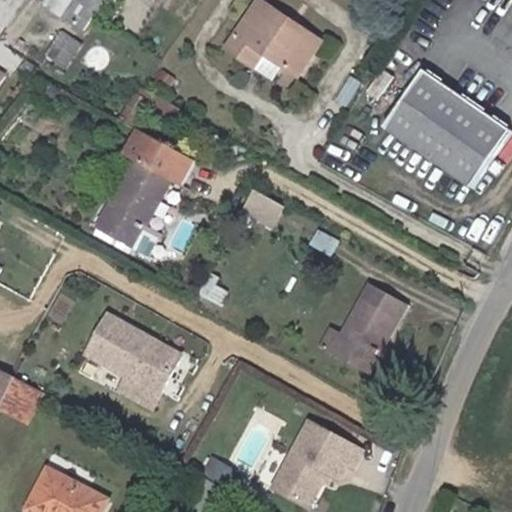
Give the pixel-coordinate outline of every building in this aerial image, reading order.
[(97,0),(44,0),(42,4),(82,31),(94,15),(89,12),(97,0)] [(289,20),(260,1),(226,50),(251,69),(262,53),(298,78),(318,49),(284,26),(289,20)] [(322,42),(289,20),(284,26),(318,49),(322,42)] [(509,133),(424,75),(387,129),(471,188),(509,133)] [(147,101),(136,95),(129,108),(139,113),(147,101)] [(139,113),(129,108),(122,121),(132,127),(139,113)] [(193,164),(138,131),(124,154),(133,160),(122,179),(93,227),(127,248),(133,238),(144,221),(168,181),(178,187),(193,164)] [(238,203),(248,184),(220,170),(210,188),(238,203)] [(246,213),(279,225),(286,204),(254,193),(246,213)] [(0,235),(8,222),(0,217),(0,235)] [(155,228),(144,221),(133,238),(145,245),(155,228)] [(405,304),(370,282),(329,351),(365,372),(371,361),(382,344),(405,304)] [(179,350),(107,311),(86,350),(126,372),(119,385),(151,403),(179,350)] [(391,350),(382,344),(371,361),(381,368),(391,350)] [(7,367),(0,363),(0,388),(10,369),(7,367)] [(30,379),(10,369),(0,388),(0,401),(15,410),(30,379)] [(353,464),(362,448),(308,418),(272,483),(309,503),(327,469),(339,476),(347,461),(353,464)] [(89,511),(101,489),(42,459),(20,499),(46,511),(89,511)] [(214,477),(195,468),(187,483),(205,493),(214,477)]
